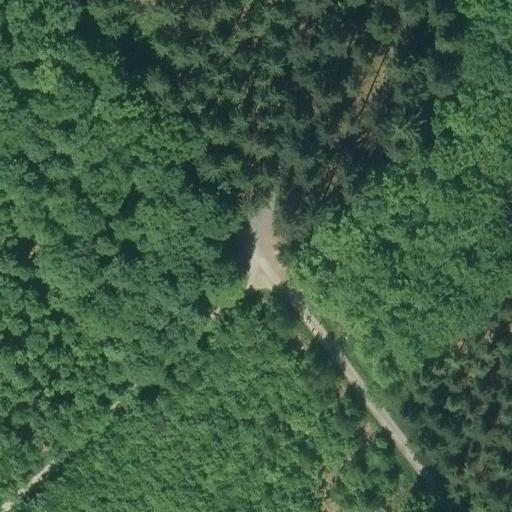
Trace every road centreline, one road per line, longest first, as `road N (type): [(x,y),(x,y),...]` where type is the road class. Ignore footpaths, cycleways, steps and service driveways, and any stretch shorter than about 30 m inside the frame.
road 1 (track): [(261,263),(0,507)]
road 2 (track): [(72,0),(261,263)]
road 3 (track): [(261,263),(448,511)]
road 4 (track): [(298,0),(261,263)]
